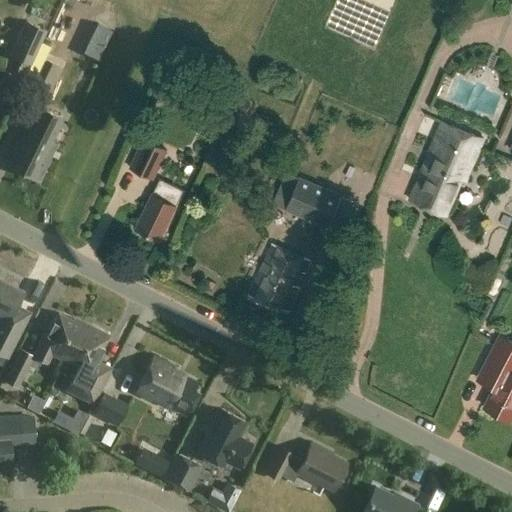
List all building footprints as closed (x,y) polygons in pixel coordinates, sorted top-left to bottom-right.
[(46,32),(25,23),(10,57),(31,66),(46,32)] [(60,57),(48,52),(26,102),(37,108),(60,57)] [(63,119),(40,108),(35,119),(33,118),(10,166),(40,181),(53,156),(46,153),(63,119)] [(485,136),(444,118),(408,200),(445,216),(461,179),(465,181),(485,136)] [(167,150),(143,138),(128,168),(152,180),(167,150)] [(278,211),(334,231),(347,195),(291,175),(278,211)] [(184,189),(161,178),(154,193),(153,193),(136,228),(160,240),(177,205),(176,204),(184,189)] [(310,260),(272,244),(250,294),(289,311),(299,288),(294,286),(301,271),(305,273),(310,260)] [(23,292),(0,280),(0,316),(3,318),(0,323),(0,354),(7,358),(29,314),(16,307),(23,292)] [(66,363),(84,328),(59,315),(48,337),(45,335),(34,358),(47,365),(52,356),(66,363)] [(91,331),(84,328),(66,363),(79,370),(68,391),(94,404),(112,369),(97,362),(109,337),(92,328),(91,331)] [(511,342),(501,337),(479,379),(494,387),(484,407),(510,420),(511,415),(511,342)] [(175,368),(153,357),(134,393),(156,404),(158,402),(186,416),(198,392),(194,390),(198,383),(185,376),(183,380),(172,374),(175,368)] [(30,365),(17,358),(4,382),(17,389),(30,365)] [(128,405),(104,394),(94,415),(117,426),(128,405)] [(222,407),(200,451),(212,458),(214,455),(238,468),(251,444),(237,437),(246,420),(222,407)] [(22,419),(21,418),(0,419),(0,467),(10,467),(9,443),(34,442),(33,419),(22,419)] [(116,433),(107,429),(101,441),(110,445),(116,433)] [(332,453),(312,442),(303,461),(292,456),(293,454),(279,447),(265,473),(279,480),(281,476),(293,482),(297,473),(324,487),(325,484),(334,489),(347,465),(330,456),(332,453)] [(201,466),(180,455),(167,480),(165,479),(164,479),(188,491),(201,466)] [(399,499),(375,487),(362,511),(413,511),(417,505),(400,497),(399,499)]
